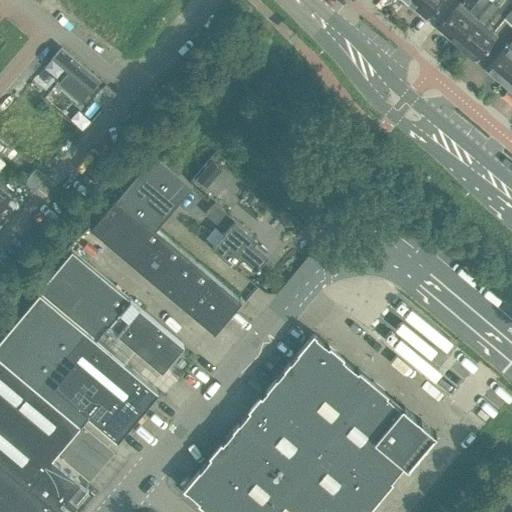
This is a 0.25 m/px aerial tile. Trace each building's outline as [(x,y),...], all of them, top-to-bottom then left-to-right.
[(406,0),(425,16),(438,0),(406,0)] [(456,42),(490,1),(488,0),(476,0),(473,4),(478,8),(473,13),(458,0),(437,25),(456,42)] [(475,58),(496,33),(485,23),(498,8),(490,1),(456,42),(475,58)] [(250,35),(259,23),(250,16),(241,27),(250,35)] [(56,42),(38,64),(84,102),(102,81),(56,42)] [(505,83),(511,74),(511,50),(506,45),(486,68),(505,83)] [(103,106),(115,92),(105,84),(93,98),(103,106)] [(0,137),(0,174),(14,186),(32,165),(0,137)] [(241,297),(156,225),(191,183),(152,150),(88,225),(213,330),(241,297)] [(33,190),(45,176),(35,167),(23,181),(33,190)] [(0,191),(0,209),(9,199),(0,191)] [(23,202),(15,196),(3,210),(11,216),(23,202)] [(266,249),(260,244),(258,245),(253,241),(256,238),(214,202),(205,213),(225,229),(211,246),(233,265),(238,259),(252,271),(255,268),(256,269),(260,265),(262,266),(268,258),(266,254),(267,253),(266,252),(266,249)] [(183,343),(71,250),(38,290),(96,338),(107,325),(161,370),(183,343)] [(157,390),(96,338),(38,290),(0,334),(0,357),(79,423),(86,414),(116,439),(157,390)] [(372,437),(399,406),(312,332),(183,487),(212,511),(361,511),(403,463),(372,437)] [(0,457),(54,506),(60,511),(67,511),(87,488),(50,457),(79,423),(0,357),(0,457)] [(406,466),(435,432),(403,405),(401,404),(399,406),(372,437),(403,463),(406,466)] [(49,511),(54,506),(0,457),(0,511),(49,511)]
